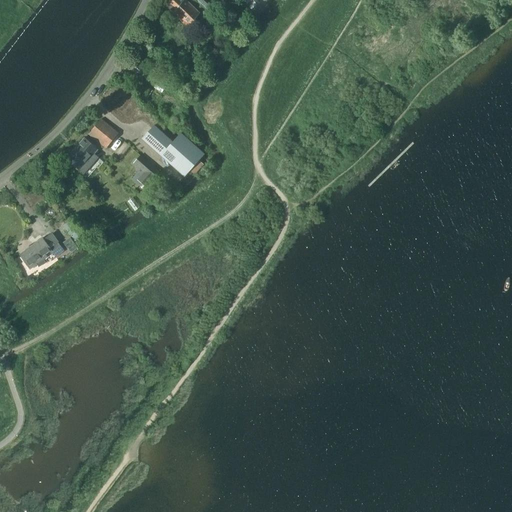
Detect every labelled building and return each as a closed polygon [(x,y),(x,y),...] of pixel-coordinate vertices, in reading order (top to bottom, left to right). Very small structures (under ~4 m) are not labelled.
[(186,0),(161,0),(187,27),(200,13),(186,0)] [(209,0),(197,0),(206,8),(212,2),(209,0)] [(252,0),(243,0),(255,15),(261,11),(252,0)] [(152,68),(148,65),(135,58),(127,72),(140,79),(142,76),(146,79),(152,68)] [(133,78),(129,84),(137,90),(136,92),(147,99),(152,90),(133,78)] [(181,100),(175,108),(180,111),(182,108),(186,111),(188,105),(181,100)] [(105,149),(118,133),(100,119),(88,134),(105,149)] [(153,126),(142,139),(184,177),(204,154),(180,133),(172,142),(153,126)] [(84,139),(66,159),(79,170),(83,174),(94,161),(90,157),(96,150),(84,139)] [(140,156),(133,163),(144,172),(151,179),(158,172),(140,156)] [(151,179),(144,172),(138,180),(145,186),(151,179)] [(132,197),(127,201),(135,211),(139,207),(132,197)] [(69,236),(73,232),(67,222),(62,226),(69,236)] [(41,239),(19,255),(29,269),(35,264),(37,267),(45,262),(45,263),(54,256),(55,258),(63,252),(57,242),(50,233),(41,239)] [(78,247),(70,237),(62,242),(70,253),(78,247)]
